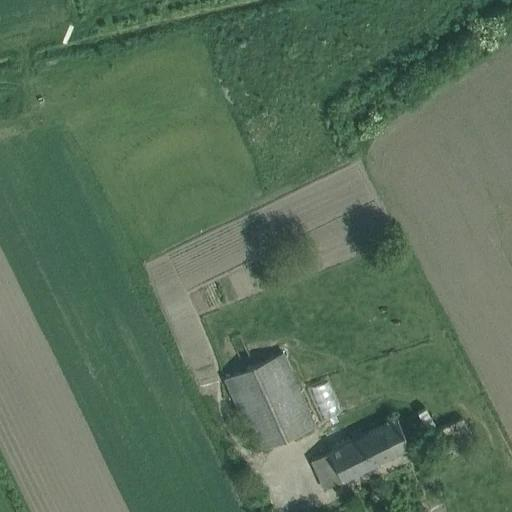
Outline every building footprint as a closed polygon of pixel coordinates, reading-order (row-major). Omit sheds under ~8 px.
[(321,158),(342,149),(276,0),(248,0),(294,103),(269,114),(276,130),(261,136),(264,142),(254,146),(268,179),(320,156),(321,158)] [(226,169),(203,186),(221,210),(265,178),(247,154),(226,169)] [(195,185),(175,196),(189,220),(209,208),(195,185)] [(154,202),(151,203),(156,228),(181,223),(177,206),(164,208),(161,194),(153,196),(154,202)] [(144,235),(132,204),(120,208),(131,239),(144,235)] [(283,351),(223,378),(255,450),(316,423),(283,351)] [(320,355),(320,369),(335,369),(335,355),(320,355)] [(318,390),(327,423),(345,418),(337,385),(318,390)] [(342,479),(410,445),(395,416),(360,432),(358,427),(349,432),(352,437),(309,459),(324,488),(342,479)] [(462,416),(440,427),(445,439),(467,428),(462,416)]
